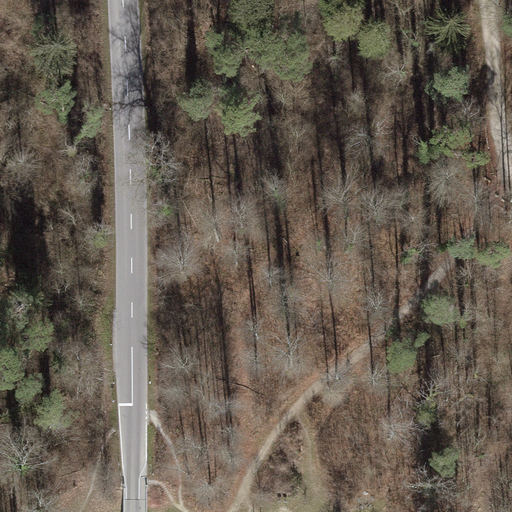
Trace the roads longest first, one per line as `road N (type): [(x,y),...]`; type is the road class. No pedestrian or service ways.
road 1 (tertiary): [(134,511),(123,0)]
road 2 (track): [(490,0),(499,132),(511,164)]
